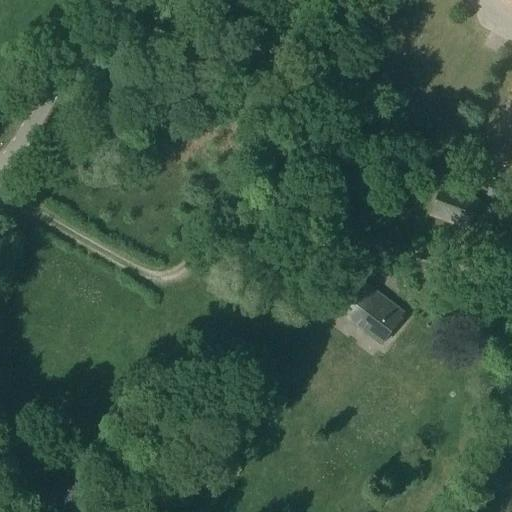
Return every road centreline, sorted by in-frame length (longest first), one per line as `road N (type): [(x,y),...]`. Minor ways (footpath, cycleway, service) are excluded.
road 1 (track): [(0,193),(165,287),(178,282),(232,204),(344,0)]
road 2 (track): [(232,204),(511,289)]
road 3 (unclassified): [(0,176),(63,64),(138,0)]
